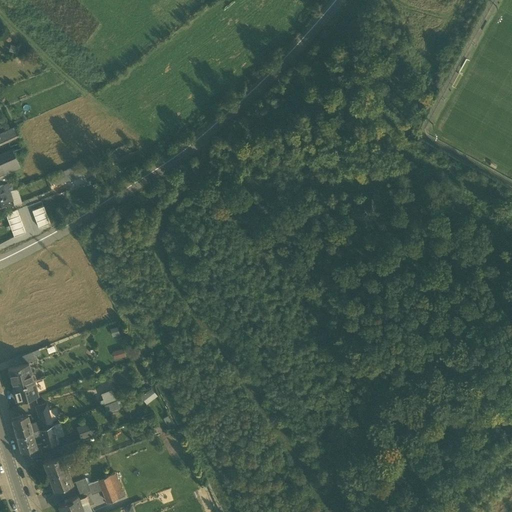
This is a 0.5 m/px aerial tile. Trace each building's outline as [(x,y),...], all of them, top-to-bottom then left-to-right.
[(18,52),(19,46),(11,44),(10,51),(18,52)] [(15,126),(0,132),(0,141),(0,142),(1,143),(19,135),(15,126)] [(13,151),(0,157),(0,163),(2,168),(0,168),(0,175),(6,173),(7,172),(20,167),(13,151)] [(51,176),(55,186),(78,176),(73,166),(51,176)] [(7,172),(6,173),(9,179),(22,173),(20,167),(7,172)] [(6,173),(0,175),(0,182),(0,183),(9,179),(6,173)] [(4,184),(0,185),(0,203),(13,200),(10,191),(6,192),(4,184)] [(43,206),(32,211),(34,216),(46,212),(43,206)] [(17,210),(6,214),(8,220),(19,215),(17,210)] [(46,212),(34,216),(36,222),(47,218),(46,212)] [(19,215),(8,220),(10,226),(21,221),(19,215)] [(47,218),(36,222),(39,228),(50,224),(47,218)] [(21,221),(10,226),(12,231),(23,227),(21,221)] [(23,227),(12,231),(14,237),(25,233),(23,227)] [(124,348),(113,351),(116,358),(126,355),(124,348)] [(33,351),(22,356),(24,362),(35,358),(34,356),(33,352),(33,351)] [(28,363),(8,369),(13,387),(34,381),(28,363)] [(13,387),(17,400),(37,394),(34,381),(13,387)] [(146,403),(158,396),(153,388),(141,394),(146,403)] [(113,394),(102,398),(104,403),(115,399),(113,394)] [(116,401),(105,406),(107,411),(119,407),(116,401)] [(47,403),(36,406),(40,421),(30,424),(32,431),(45,428),(53,425),(47,403)] [(28,415),(12,419),(17,436),(32,431),(30,424),(28,415)] [(92,435),(88,423),(78,427),(83,439),(92,435)] [(53,425),(45,428),(32,431),(34,437),(41,435),(43,441),(44,445),(57,441),(53,425)] [(32,431),(17,436),(21,452),(37,447),(36,443),(34,437),(32,431)] [(83,439),(73,443),(75,448),(85,445),(83,439)] [(73,443),(62,447),(65,454),(75,450),(75,448),(73,443)] [(62,454),(43,461),(49,475),(67,468),(62,454)] [(67,468),(49,475),(54,490),(73,483),(67,468)] [(116,473),(109,475),(117,498),(118,499),(125,496),(116,473)] [(109,475),(99,479),(102,489),(107,502),(117,498),(109,475)] [(86,477),(75,481),(78,487),(88,483),(86,477)] [(93,482),(88,483),(91,490),(92,493),(102,489),(99,479),(93,482)] [(88,483),(78,487),(80,494),(91,490),(88,483)] [(77,494),(67,498),(68,501),(59,504),(62,511),(83,511),(79,499),(77,494)] [(84,497),(79,499),(83,511),(85,511),(92,510),(89,502),(86,503),(84,497)] [(159,511),(164,511),(176,508),(174,502),(158,508),(159,511)]
